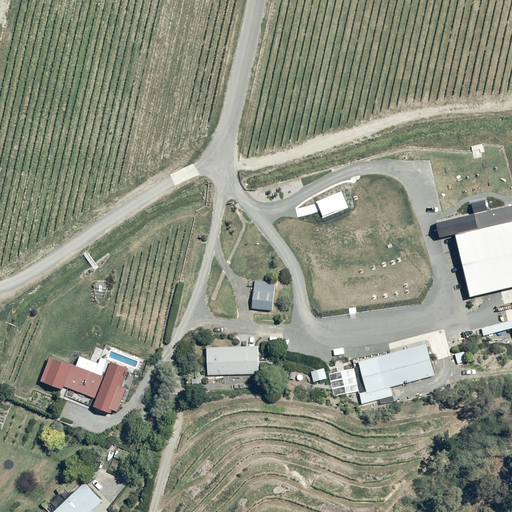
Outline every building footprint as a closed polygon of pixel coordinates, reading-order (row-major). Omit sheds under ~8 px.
[(511,207),(480,215),(483,229),(476,231),(473,216),(435,224),(438,240),(455,236),(460,258),(469,298),(511,288),(511,207)] [(276,283),(256,280),(252,309),(272,311),(276,283)] [(511,320),(462,334),(464,342),(511,329),(511,320)] [(362,404),(393,396),(390,387),(436,375),(428,343),(360,361),(359,361),(351,363),(362,404)] [(259,374),(259,346),(208,347),(208,375),(259,374)] [(136,368),(102,356),(100,364),(80,357),(78,364),(53,356),(44,381),(64,388),(65,387),(98,398),(95,405),(111,411),(112,408),(121,411),(136,368)] [(328,378),(326,367),(312,369),(314,380),(328,378)] [(296,371),(287,370),(286,379),(295,380),(296,371)] [(91,511),(102,501),(85,483),(80,478),(47,509),(49,511),(91,511)]
